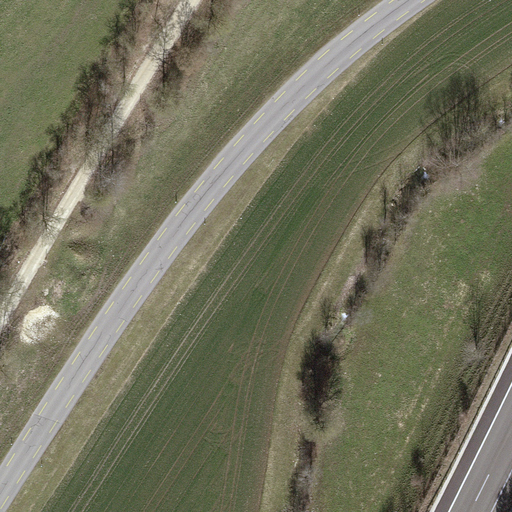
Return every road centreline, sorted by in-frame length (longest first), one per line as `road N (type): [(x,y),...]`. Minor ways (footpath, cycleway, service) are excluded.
road 1 (primary): [(411,0),(257,133),(109,327),(0,496)]
road 2 (track): [(0,319),(193,0)]
